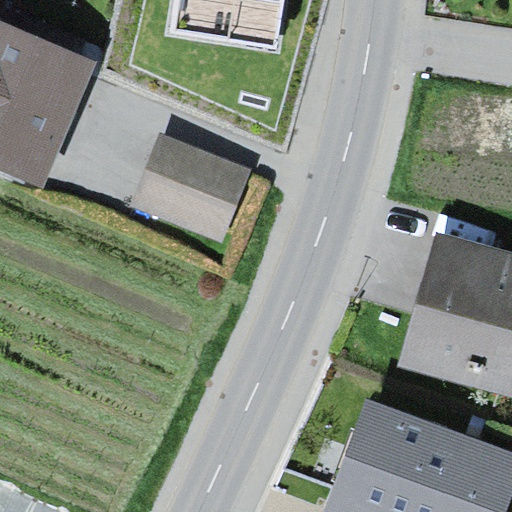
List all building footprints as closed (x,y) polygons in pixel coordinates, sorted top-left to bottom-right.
[(180,0),(176,31),(279,46),(286,0),(180,0)] [(85,67),(0,31),(0,160),(38,177),(85,67)] [(243,174),(167,143),(142,202),(218,233),(243,174)] [(511,262),(441,242),(407,359),(511,388),(511,262)] [(498,511),(511,477),(511,459),(370,406),(331,507),(342,511),(498,511)]
